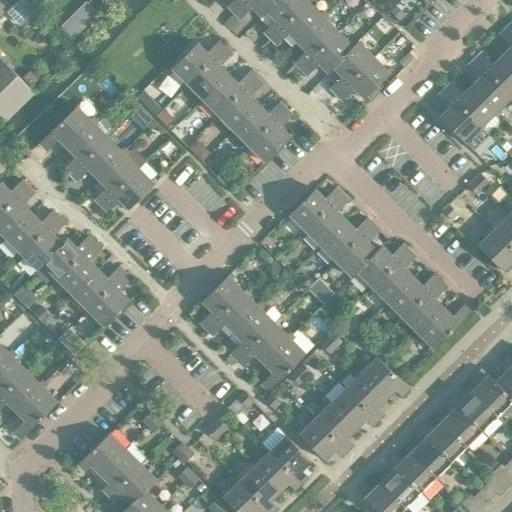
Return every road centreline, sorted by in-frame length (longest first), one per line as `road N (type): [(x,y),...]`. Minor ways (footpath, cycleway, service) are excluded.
road 1 (residential): [(139,339),(312,165),(336,161)]
road 2 (residential): [(23,511),(22,466),(101,392),(112,366),(139,339)]
road 3 (residential): [(336,161),(474,297)]
road 4 (residential): [(383,115),(480,0)]
